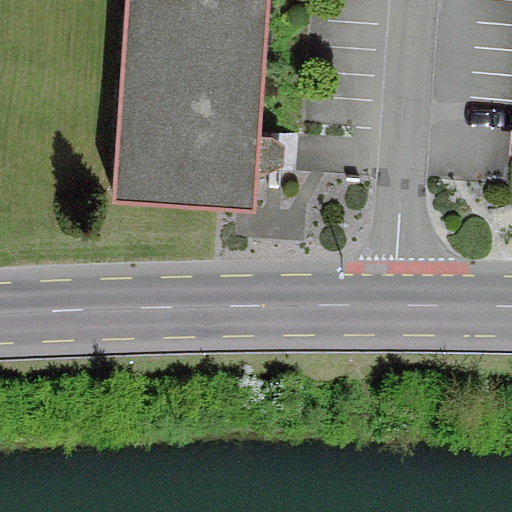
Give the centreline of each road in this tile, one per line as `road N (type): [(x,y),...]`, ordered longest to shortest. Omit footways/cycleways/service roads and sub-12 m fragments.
road 1 (secondary): [(0,311),(399,306)]
road 2 (residential): [(399,306),(415,0)]
